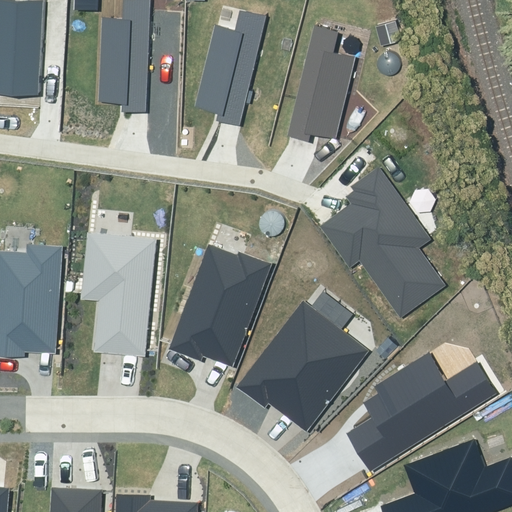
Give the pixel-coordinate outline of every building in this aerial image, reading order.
[(152,0),(128,0),(128,19),(106,18),(102,98),(122,99),(123,90),(129,90),(130,71),(149,72),(152,0)] [(270,15),(246,9),(241,27),(220,21),(199,102),(215,106),(217,99),(226,101),(232,78),(252,83),(270,15)] [(337,33),(316,27),(298,97),(317,102),(310,127),(341,135),(360,62),(332,54),(337,33)] [(432,235),(380,167),(359,183),(373,202),(363,203),(333,222),(356,258),(363,250),(409,309),(447,281),(419,245),(432,235)] [(158,239),(88,232),(82,297),(100,299),(96,350),(148,354),(158,239)] [(66,243),(28,241),(23,252),(0,250),(0,357),(28,359),(25,350),(59,352),(66,243)] [(270,269),(213,246),(171,347),(207,362),(213,346),(235,354),(270,269)] [(105,511),(108,487),(50,483),(47,511),(105,511)] [(0,511),(6,511),(9,486),(0,485),(0,511)]
